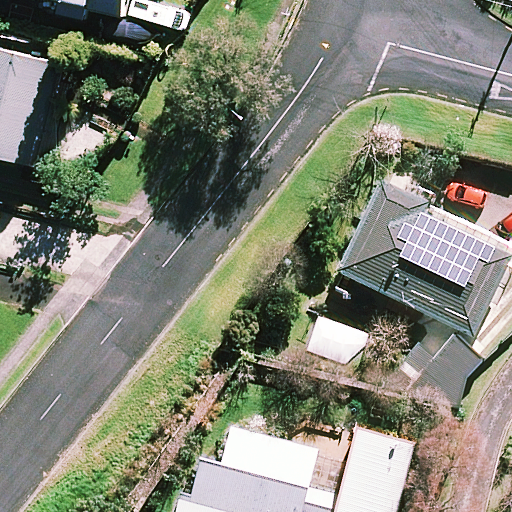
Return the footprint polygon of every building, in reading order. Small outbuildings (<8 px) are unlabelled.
[(73,0),(123,14),(126,0),(73,0)] [(63,63),(0,47),(0,154),(38,164),(63,63)] [(426,207),(378,184),(335,275),(339,277),(388,300),(472,340),(510,261),(421,219),(426,207)] [(388,300),(339,277),(324,308),(362,327),(385,309),(388,300)] [(353,435),(337,497),(307,490),(317,453),(228,430),(219,468),(198,463),(189,499),(180,496),(175,511),(395,511),(412,450),(353,435)]
